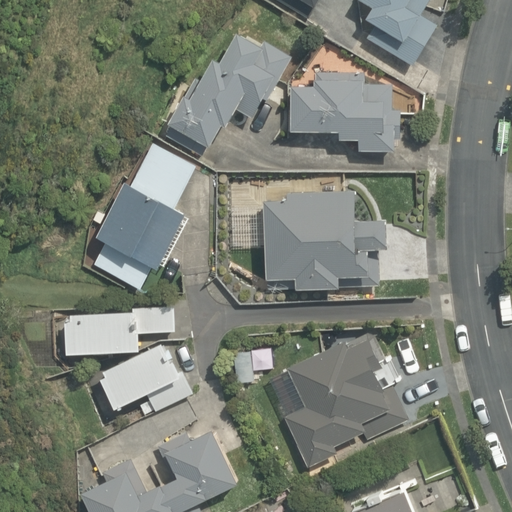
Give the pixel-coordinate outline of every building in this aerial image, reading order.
[(430,0),(368,0),(374,3),(366,16),(377,23),(369,36),(415,63),(441,20),(424,10),(430,0)] [(269,99),(293,56),(264,40),(261,45),(239,32),(223,61),(216,58),(203,81),(196,77),(171,121),(173,123),(166,134),(205,156),(224,123),(228,125),(238,108),(253,117),(265,97),(269,99)] [(366,72),(316,71),(316,85),(295,84),(294,129),(342,130),(342,138),(360,138),(360,147),(396,148),(396,138),(401,138),(402,108),(392,108),(392,84),(365,83),(366,72)] [(108,237),(107,238),(96,262),(142,285),(153,262),(161,265),(188,210),(179,205),(201,161),(155,137),(134,179),(128,175),(99,232),(108,237)] [(265,199),(269,288),(380,284),(378,246),(391,245),(389,217),(358,218),(357,188),(288,191),(288,198),(265,199)] [(67,317),(69,351),(143,346),(142,332),(177,330),(175,305),(73,312),(74,316),(67,317)] [(346,339),(289,367),(307,405),(284,416),(309,466),(338,452),(334,445),(364,431),(368,439),(410,419),(392,382),(401,378),(390,357),(386,359),(374,335),(371,337),(368,332),(347,342),(346,339)] [(164,339),(105,367),(108,374),(102,377),(116,406),(147,391),(151,399),(139,405),(144,415),(194,390),(177,354),(172,356),(164,339)] [(106,480),(84,491),(94,511),(202,511),(197,500),(238,480),(212,426),(188,437),(185,430),(156,443),(173,477),(150,488),(133,453),(101,469),(106,480)] [(354,508),(355,511),(417,511),(407,487),(354,508)]
